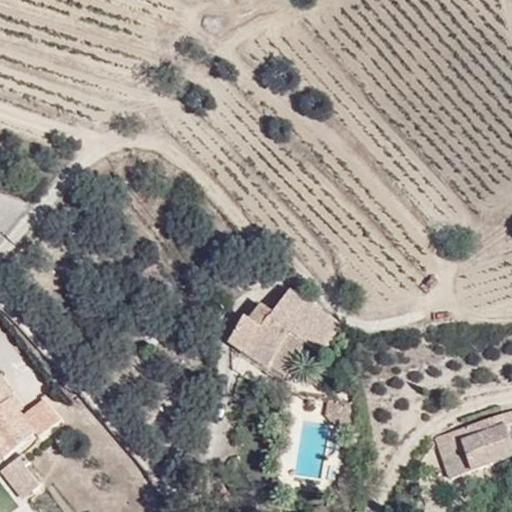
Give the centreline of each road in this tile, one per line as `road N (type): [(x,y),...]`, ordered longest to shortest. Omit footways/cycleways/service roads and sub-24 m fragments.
road 1 (residential): [(0,293),(159,466),(174,496)]
road 2 (residential): [(382,511),(419,438),(475,404),(511,398)]
